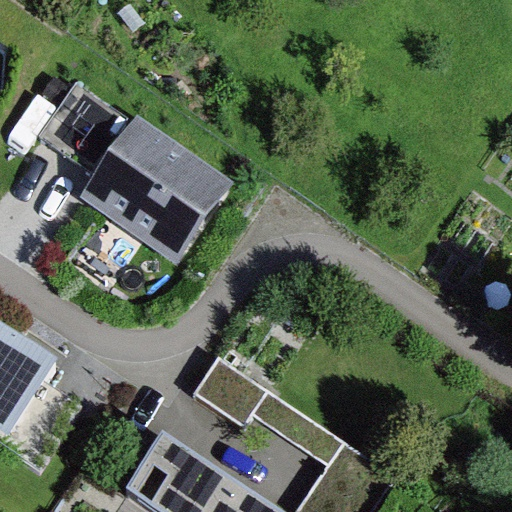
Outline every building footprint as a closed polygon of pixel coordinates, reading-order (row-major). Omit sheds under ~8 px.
[(182,276),(234,198),(78,95),(42,149),(100,187),(84,211),(182,276)] [(87,414),(52,390),(63,374),(0,331),(0,446),(45,476),(87,414)] [(263,384),(215,352),(191,387),(240,419),(263,384)] [(346,442),(266,386),(250,416),(329,468),(346,442)] [(262,511),(157,442),(124,491),(155,511),(262,511)] [(372,511),(397,475),(346,442),(300,511),(299,511),(372,511)]
